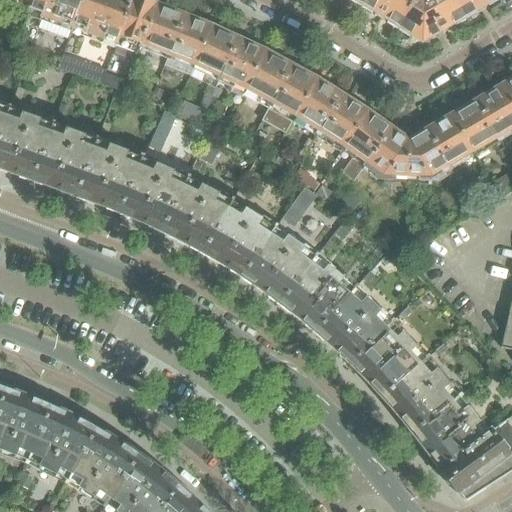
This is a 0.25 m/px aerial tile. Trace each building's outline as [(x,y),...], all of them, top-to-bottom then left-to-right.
[(73,27),(82,0),(34,0),(33,0),(32,0),(31,7),(32,7),(28,17),(39,21),(41,16),(42,16),(73,27)] [(117,42),(131,0),(82,0),(73,27),(115,43),(116,41),(117,42)] [(141,46),(157,5),(144,0),(131,0),(117,42),(140,50),(141,46)] [(398,31),(416,0),(365,0),(361,8),(371,14),(372,12),(388,22),(387,24),(398,31)] [(464,21),(452,0),(416,0),(398,31),(409,38),(410,36),(422,44),(453,25),(454,27),(464,21)] [(500,0),(499,0),(452,0),(464,21),(476,14),(475,12),(478,10),(488,5),(489,6),(500,0)] [(194,68),(211,26),(157,5),(141,46),(154,51),(153,55),(179,66),(180,62),(194,68)] [(245,91),(265,51),(211,26),(194,68),(193,70),(231,88),(230,93),(242,99),(245,91)] [(0,59),(9,63),(13,53),(13,51),(0,46),(0,59)] [(318,80),(295,67),(265,51),(245,91),(257,97),(255,100),(281,114),(278,121),(290,127),(296,118),(318,80)] [(59,62),(56,70),(70,75),(71,75),(101,86),(105,74),(106,72),(75,60),(62,55),(59,62)] [(56,70),(59,62),(51,58),(48,66),(56,70)] [(105,74),(101,86),(116,92),(125,95),(128,83),(105,74)] [(511,79),(501,86),(511,104),(511,79)] [(368,112),(346,98),(318,80),(296,118),(304,123),(302,126),(328,143),(330,139),(342,147),(344,148),(368,112)] [(179,101),(174,114),(199,125),(212,97),(216,89),(215,89),(210,86),(209,87),(206,94),(199,110),(179,101)] [(510,129),(511,128),(511,104),(501,86),(451,115),(472,151),(482,145),(484,149),(511,133),(510,129)] [(20,103),(25,92),(18,89),(14,100),(20,103)] [(216,89),(212,97),(218,100),(222,92),(216,89)] [(65,120),(69,108),(61,105),(57,117),(65,120)] [(0,132),(9,111),(0,107),(0,132)] [(30,182),(52,126),(9,111),(0,132),(0,169),(1,169),(17,175),(19,178),(30,182)] [(408,140),(397,132),(368,112),(344,148),(351,153),(349,156),(374,175),(374,180),(392,181),(393,176),(407,177),(408,140)] [(171,133),(178,118),(165,113),(158,127),(171,133)] [(458,160),(472,151),(451,115),(408,140),(407,177),(416,178),(416,182),(435,183),(436,177),(460,163),(458,160)] [(107,132),(110,125),(103,122),(101,130),(107,132)] [(74,198),(96,142),(52,126),(30,182),(41,186),(44,185),(61,191),(63,194),(74,198)] [(117,215),(141,160),(96,142),(74,198),(85,202),(88,201),(104,207),(106,210),(117,215)] [(152,151),(155,144),(149,142),(146,149),(152,151)] [(509,156),(504,149),(499,152),(505,163),(511,160),(509,156)] [(159,233),(187,180),(141,160),(117,215),(127,219),(130,218),(147,225),(148,228),(159,233)] [(291,178),(297,167),(286,160),(279,171),(291,178)] [(198,172),(202,165),(196,162),(192,169),(198,172)] [(464,182),(460,175),(455,178),(459,185),(464,182)] [(511,190),(511,184),(507,176),(493,184),(501,197),(511,190)] [(462,193),(454,178),(442,184),(451,199),(462,193)] [(200,255),(232,203),(187,180),(159,233),(169,239),(173,237),(188,246),(189,249),(200,255)] [(243,196),(248,187),(243,183),(237,193),(243,196)] [(325,202),(331,194),(321,187),(315,195),(325,202)] [(348,219),(361,202),(348,192),(336,210),(348,219)] [(240,279),(274,230),(232,203),(200,255),(210,260),(213,260),(229,269),(230,272),(240,279)] [(287,223),(293,215),(287,212),(282,220),(287,223)] [(290,289),(315,259),(274,230),(240,279),(249,285),(253,284),(267,295),(268,298),(277,305),(290,289)] [(328,253),(338,240),(333,236),(323,249),(328,253)] [(405,256),(405,239),(386,251),(397,261),(405,256)] [(313,334),(353,290),(315,259),(290,289),(277,305),(286,312),(290,312),(304,323),(304,326),(313,334)] [(367,285),(374,277),(369,273),(362,281),(367,285)] [(347,365),(391,324),(353,290),(313,334),(322,342),(326,342),(339,354),(339,357),(347,365)] [(511,297),(508,317),(511,317),(508,333),(504,332),(501,349),(511,351),(511,297)] [(379,399),(425,360),(391,324),(347,365),(356,374),(359,374),(372,386),(372,390),(379,399)] [(439,357),(448,351),(444,345),(435,352),(439,357)] [(409,434),(456,397),(425,360),(379,399),(387,407),(391,407),(402,421),(402,424),(409,434)] [(472,396),(480,390),(477,385),(468,391),(472,396)] [(0,448),(28,459),(50,406),(37,401),(34,402),(17,396),(16,393),(5,389),(0,401),(0,448)] [(488,435),(458,399),(456,397),(409,434),(417,443),(420,443),(431,458),(430,461),(439,471),(488,435)] [(68,478),(95,428),(83,422),(80,423),(64,415),(63,412),(50,406),(28,459),(68,478)] [(484,490),(511,472),(511,425),(508,420),(488,435),(439,471),(438,472),(447,484),(448,484),(457,496),(459,494),(465,502),(484,490)] [(106,502),(138,455),(127,447),(123,448),(108,438),(107,435),(106,434),(95,428),(68,478),(69,479),(56,501),(68,508),(77,494),(71,490),(75,483),(106,502)] [(324,463),(335,454),(330,447),(319,456),(324,463)] [(118,511),(156,511),(178,486),(167,477),(164,477),(150,466),(149,463),(138,455),(106,502),(107,503),(118,511)] [(207,511),(206,510),(202,510),(189,498),(189,494),(188,494),(178,486),(156,511),(207,511)]
